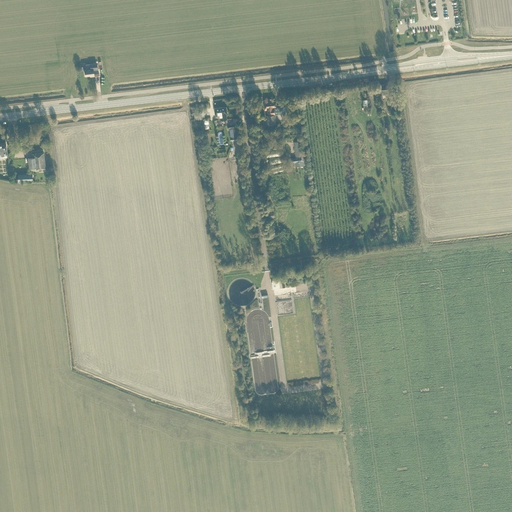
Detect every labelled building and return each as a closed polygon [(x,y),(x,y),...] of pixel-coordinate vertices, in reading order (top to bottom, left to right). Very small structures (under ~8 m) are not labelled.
[(94,76),(93,70),(97,69),(96,63),(85,64),(86,70),(84,70),(85,76),(90,75),(90,76),(94,76)] [(386,95),(390,94),(389,87),(380,88),(381,95),(382,95),(382,98),(386,97),(386,95)] [(285,106),(277,107),(276,101),(264,102),(265,110),(267,110),(267,115),(266,115),(268,125),(277,124),(276,114),(286,113),(285,106)] [(226,115),(227,115),(226,107),(214,108),(215,116),(220,116),(220,120),(227,119),(226,115)] [(237,140),(235,124),(229,125),(231,141),(237,140)] [(292,158),(292,163),(302,162),(301,156),(303,155),(301,141),(294,142),(296,157),(297,156),(297,157),(292,158)] [(36,170),(45,169),(43,152),(32,154),(33,157),(27,158),(29,168),(36,167),(36,170)]
